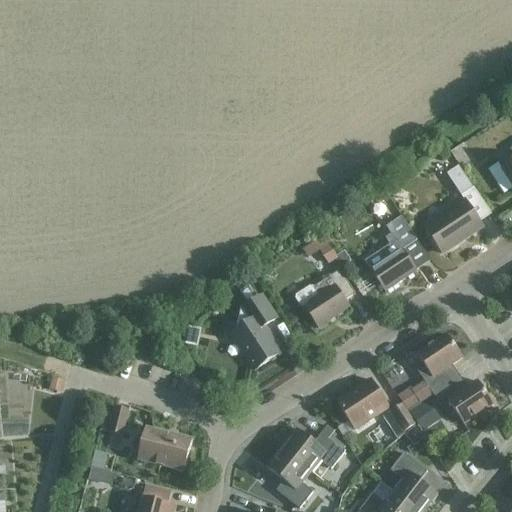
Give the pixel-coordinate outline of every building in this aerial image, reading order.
[(497,165),(489,171),(505,194),(511,189),(511,149),(509,151),(511,156),(511,162),(501,170),(497,165)] [(490,216),(473,190),(458,168),(446,176),(464,202),(424,228),(442,255),(482,229),(478,224),(490,216)] [(384,294),(416,273),(402,252),(412,245),(396,222),(386,229),(396,243),(379,254),(384,262),(370,272),(384,294)] [(300,308),(303,308),(317,330),(349,309),(345,302),(354,296),(339,272),(312,290),(309,289),(296,298),(295,301),(300,308)] [(280,354),(263,328),(275,320),(261,299),(248,307),(256,320),(231,336),(254,372),(280,354)] [(417,373),(432,396),(460,378),(452,366),(462,360),(446,336),(416,356),(424,368),(417,373)] [(460,378),(432,396),(448,419),(455,414),(463,426),(493,406),(477,383),(467,390),(460,378)] [(389,409),(371,382),(336,404),(354,432),(389,409)] [(397,423),(404,433),(415,426),(401,406),(384,417),(391,427),(397,423)] [(122,437),(128,412),(115,409),(109,434),(122,437)] [(191,442),(146,430),(138,462),(183,474),(191,442)] [(281,450),(311,474),(320,462),(331,471),(344,454),(321,435),(313,445),(296,431),(281,450)] [(302,485),(311,474),(281,450),(266,469),(283,483),(276,492),(299,511),(313,494),(302,485)] [(401,480),(392,492),(417,511),(424,511),(437,496),(419,483),(427,473),(403,455),(390,472),(401,480)] [(381,484),(372,495),(358,511),(417,511),(392,492),(381,484)] [(173,511),(175,508),(168,506),(171,494),(145,487),(138,511),(173,511)]
